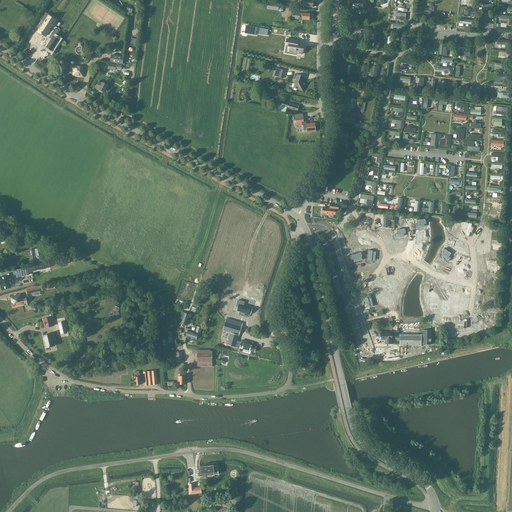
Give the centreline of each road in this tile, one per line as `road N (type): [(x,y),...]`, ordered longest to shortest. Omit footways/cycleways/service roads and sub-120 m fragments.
road 1 (unclassified): [(7,511),(57,472),(216,449),(438,511)]
road 2 (tertiary): [(296,215),(79,99),(0,47)]
road 3 (tertiary): [(438,511),(424,483),(356,436),(304,226)]
road 4 (residential): [(54,373),(95,388),(200,397),(284,387)]
road 5 (residential): [(307,198),(324,133),(322,0)]
road 6 (residential): [(290,247),(271,312),(289,355),(284,387)]
